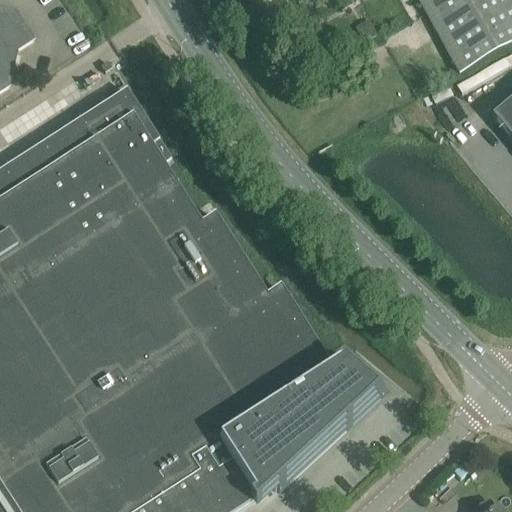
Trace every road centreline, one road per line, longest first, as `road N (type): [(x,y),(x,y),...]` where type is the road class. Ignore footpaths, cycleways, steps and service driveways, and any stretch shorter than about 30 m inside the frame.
road 1 (tertiary): [(500,389),(269,151),(165,0)]
road 2 (unclassified): [(371,511),(500,389)]
